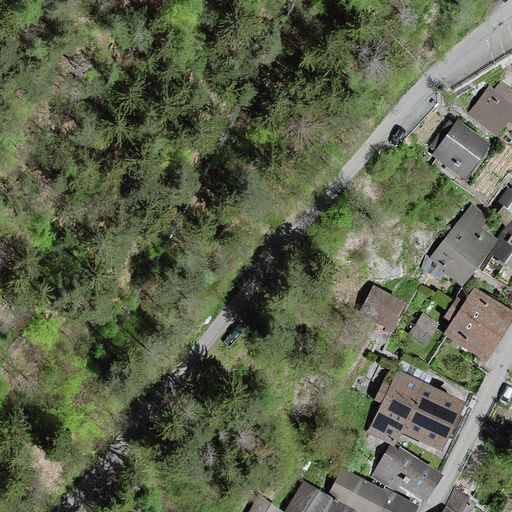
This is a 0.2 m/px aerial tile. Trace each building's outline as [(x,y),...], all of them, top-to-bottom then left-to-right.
[(495,130),(511,108),(511,90),(502,84),(495,93),(489,88),(471,112),(495,130)] [(488,145),(457,122),(455,126),(449,122),(432,145),(439,150),(437,154),(465,175),(488,145)] [(511,188),(509,187),(500,200),(511,208),(511,188)] [(486,219),(473,207),(425,261),(441,275),(446,269),(460,281),(497,240),(480,225),(486,219)] [(511,265),(511,226),(494,252),(511,265)] [(511,310),(511,309),(473,286),(445,332),(485,356),(511,310)] [(388,328),(403,301),(377,287),(363,314),(388,328)] [(437,324),(424,314),(411,331),(424,341),(437,324)] [(463,405),(391,370),(378,398),(386,402),(373,429),(396,440),(402,428),(442,447),(463,405)] [(391,445),(376,474),(423,498),(438,470),(391,445)] [(369,511),(411,511),(414,506),(345,470),(333,493),(369,511)] [(352,511),(354,509),(305,483),(290,511),(352,511)] [(469,497),(457,489),(442,511),(469,511),(476,501),(469,497)] [(283,511),(260,499),(252,511),(283,511)]
